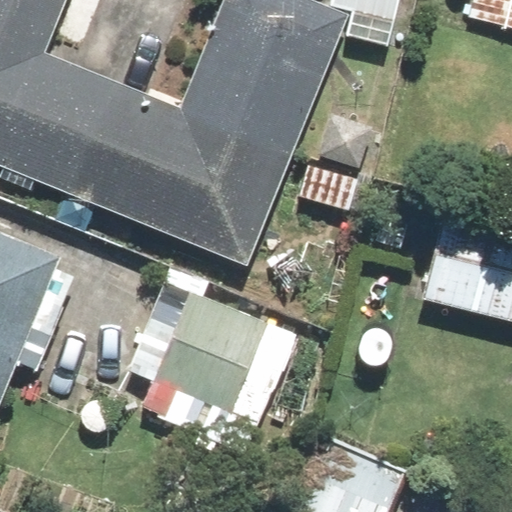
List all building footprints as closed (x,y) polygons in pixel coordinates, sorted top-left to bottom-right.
[(67,0),(0,0),(0,160),(252,260),(343,28),(387,45),(405,0),(320,0),(320,2),(315,0),(224,0),(182,109),(46,56),(67,0)] [(375,126),(339,119),(329,167),(310,164),(304,200),(350,209),(356,177),(365,179),(375,126)] [(511,233),(445,215),(423,297),(511,321),(511,233)] [(0,404),(30,327),(47,334),(61,298),(38,289),(52,253),(0,233),(0,404)] [(190,287),(170,334),(252,368),(272,321),(190,287)] [(310,429),(275,511),(388,511),(406,468),(310,429)]
